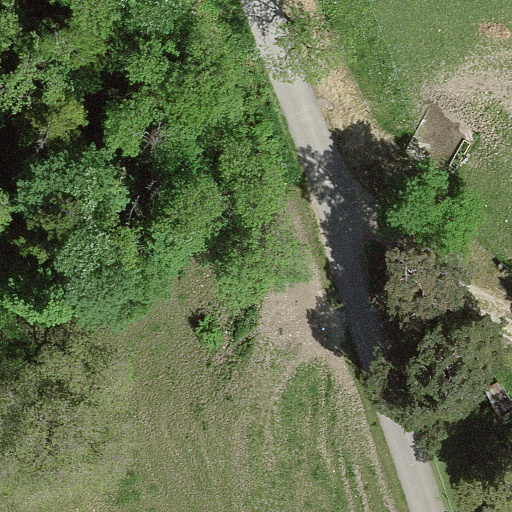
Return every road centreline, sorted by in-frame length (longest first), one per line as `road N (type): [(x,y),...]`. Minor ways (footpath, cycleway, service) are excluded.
road 1 (unclassified): [(261,0),(427,511)]
road 2 (track): [(327,194),(511,322)]
